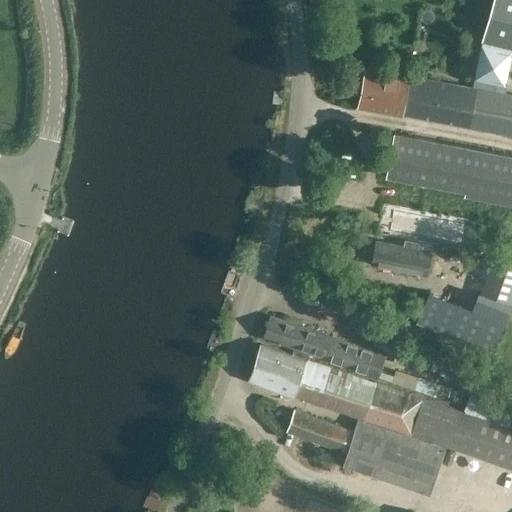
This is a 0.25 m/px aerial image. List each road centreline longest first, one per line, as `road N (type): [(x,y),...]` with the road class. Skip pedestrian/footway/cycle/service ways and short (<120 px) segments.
road 1 (unclassified): [(173,511),(300,149),(302,0)]
road 2 (track): [(388,511),(394,498),(311,477),(221,391)]
road 3 (track): [(511,145),(306,115)]
road 4 (tertiary): [(38,184),(55,86),(48,0)]
